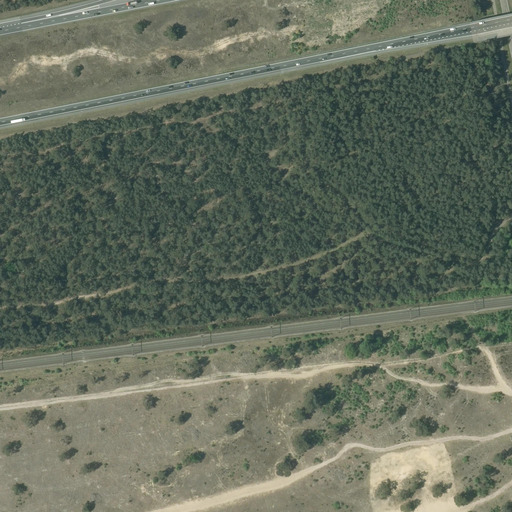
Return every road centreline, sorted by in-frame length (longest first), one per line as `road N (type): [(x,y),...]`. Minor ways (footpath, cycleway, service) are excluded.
road 1 (track): [(0,308),(243,276),(369,236),(473,264),(511,218)]
road 2 (track): [(0,406),(166,380),(414,359),(479,343),(509,392)]
road 3 (motorway): [(0,122),(511,19)]
road 4 (track): [(254,376),(376,365),(424,384),(511,393)]
road 5 (motorway): [(160,0),(22,27)]
road 6 (track): [(123,392),(0,408)]
